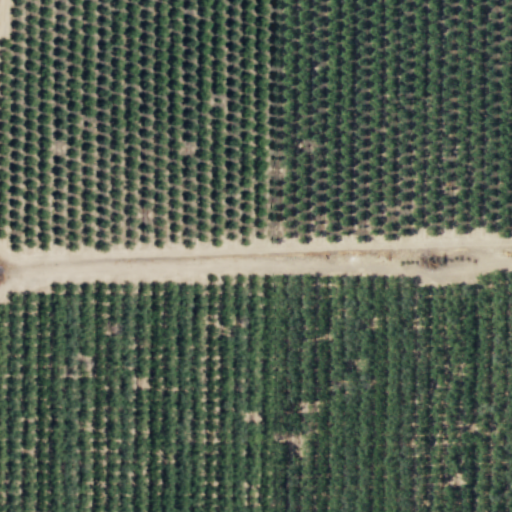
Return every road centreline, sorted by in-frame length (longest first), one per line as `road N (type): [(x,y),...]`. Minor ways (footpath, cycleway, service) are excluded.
road 1 (track): [(511,241),(18,256),(1,248),(3,0)]
road 2 (track): [(0,287),(219,268),(372,266),(425,274),(511,263)]
